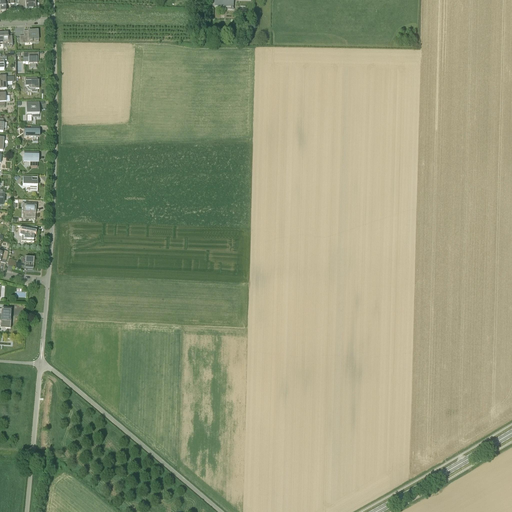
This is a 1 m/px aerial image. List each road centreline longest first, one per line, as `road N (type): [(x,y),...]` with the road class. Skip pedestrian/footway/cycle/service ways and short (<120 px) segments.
road 1 (secondary): [(374,511),(511,434)]
road 2 (unclassified): [(26,511),(40,363)]
